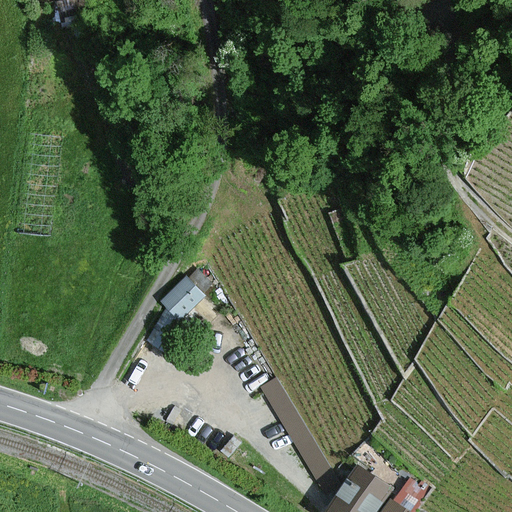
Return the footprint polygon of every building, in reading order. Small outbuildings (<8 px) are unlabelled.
[(156,173),(142,135),(117,145),(131,183),(156,173)] [(214,281),(201,269),(192,277),(205,290),(214,281)] [(208,293),(205,290),(192,277),(190,275),(168,298),(171,301),(186,315),(190,311),(208,293)] [(190,311),(186,315),(171,301),(152,338),(156,340),(155,342),(170,350),(190,311)] [(340,483),(279,378),(266,385),(327,490),(340,483)] [(328,511),(376,511),(392,489),(359,467),(328,511)] [(410,511),(390,501),(384,511),(410,511)]
